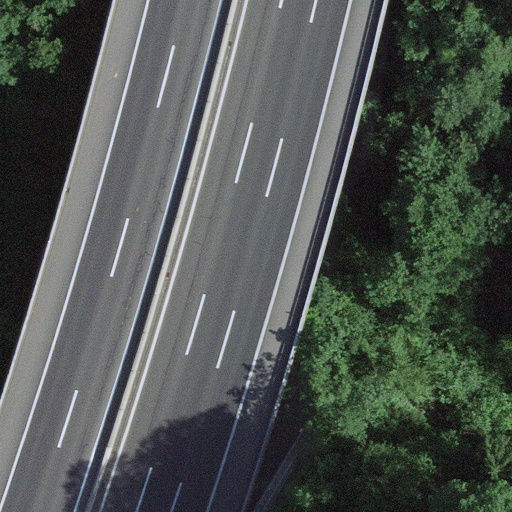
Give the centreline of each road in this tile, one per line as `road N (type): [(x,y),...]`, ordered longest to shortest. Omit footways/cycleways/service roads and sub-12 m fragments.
road 1 (motorway): [(153,511),(208,344),(298,0)]
road 2 (motorway): [(183,0),(39,511)]
